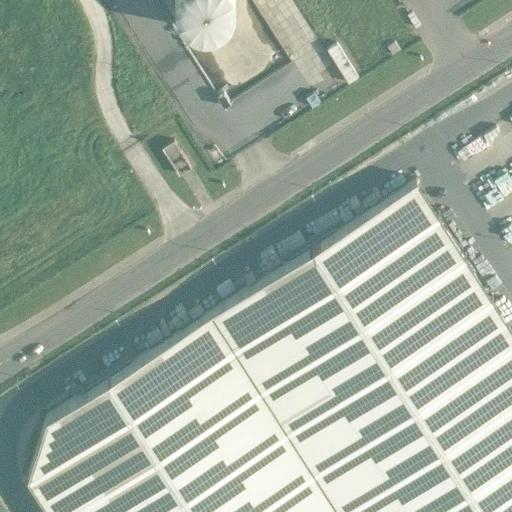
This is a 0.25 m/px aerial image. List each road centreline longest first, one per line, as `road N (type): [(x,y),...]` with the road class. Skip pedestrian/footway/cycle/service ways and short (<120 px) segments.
road 1 (unclassified): [(0,359),(511,40)]
road 2 (unknown): [(199,236),(122,125),(94,0)]
